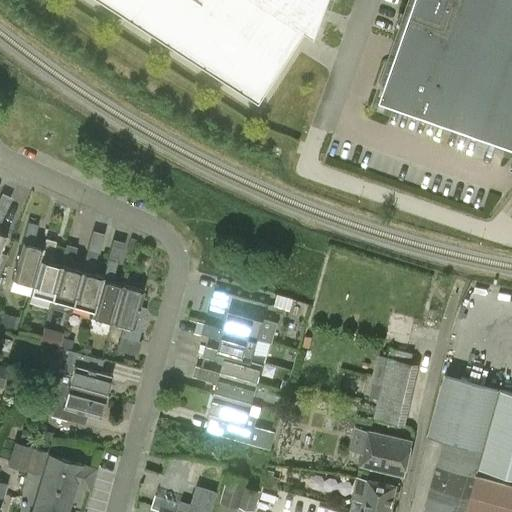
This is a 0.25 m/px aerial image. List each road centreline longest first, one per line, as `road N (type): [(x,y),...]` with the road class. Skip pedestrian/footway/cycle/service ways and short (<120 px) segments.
road 1 (residential): [(114,511),(179,257),(160,231),(0,156)]
road 2 (unclassified): [(511,240),(307,164),(364,0)]
